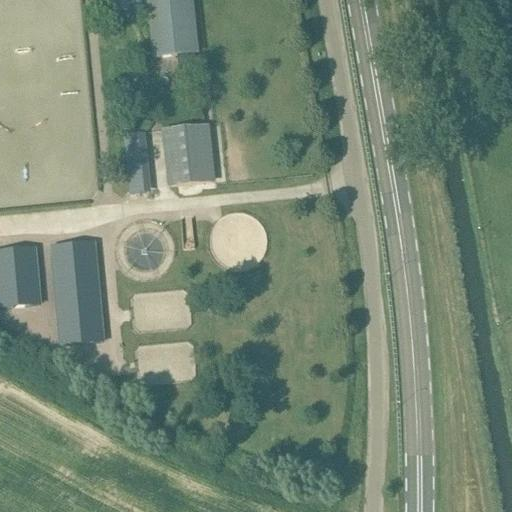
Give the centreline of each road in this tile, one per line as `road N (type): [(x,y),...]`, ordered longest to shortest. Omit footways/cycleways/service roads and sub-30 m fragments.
road 1 (primary): [(419,511),(406,260),(360,0)]
road 2 (unclassified): [(328,0),(369,252),(375,511)]
